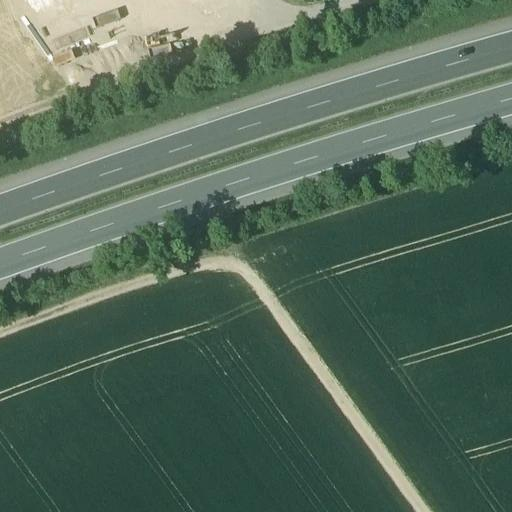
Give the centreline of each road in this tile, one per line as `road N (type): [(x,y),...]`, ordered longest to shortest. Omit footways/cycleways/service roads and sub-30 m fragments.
road 1 (track): [(0,354),(201,279),(259,279),(428,511)]
road 2 (motorway): [(0,281),(511,105)]
road 3 (motorway): [(511,63),(0,227)]
road 4 (track): [(277,39),(0,143)]
